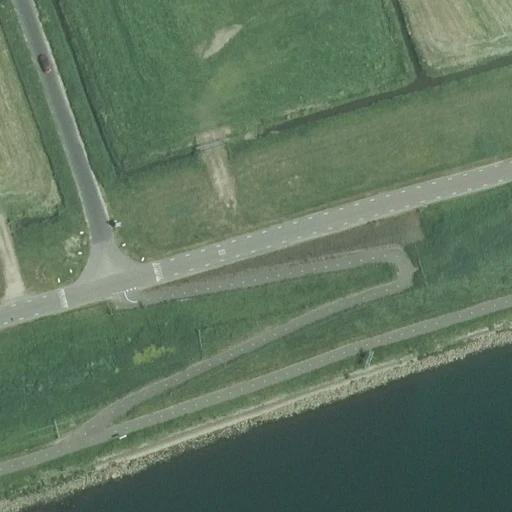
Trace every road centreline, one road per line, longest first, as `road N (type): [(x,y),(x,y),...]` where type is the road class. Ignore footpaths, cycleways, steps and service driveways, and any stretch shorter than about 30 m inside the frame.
road 1 (tertiary): [(119,283),(511,172)]
road 2 (unclassified): [(21,0),(119,283)]
road 3 (tertiary): [(0,316),(119,283)]
